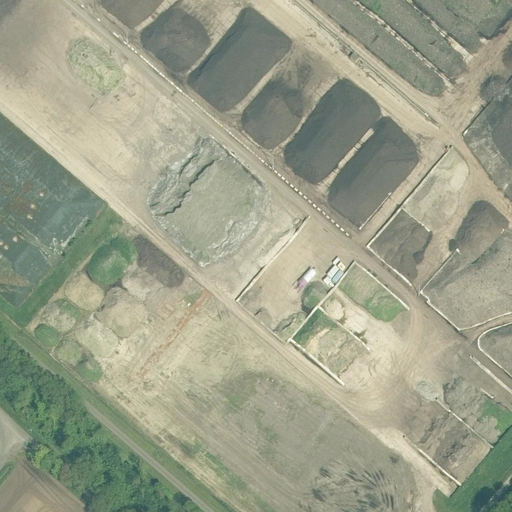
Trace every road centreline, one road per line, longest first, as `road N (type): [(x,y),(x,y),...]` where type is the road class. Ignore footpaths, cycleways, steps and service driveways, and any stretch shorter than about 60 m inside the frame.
road 1 (unknown): [(406,296),(421,318),(428,379),(418,406),(396,423),(368,424),(0,98)]
road 2 (unknown): [(67,0),(406,296)]
road 3 (unknown): [(293,0),(418,104),(486,189),(486,205),(406,296)]
road 4 (unknown): [(511,382),(406,296)]
